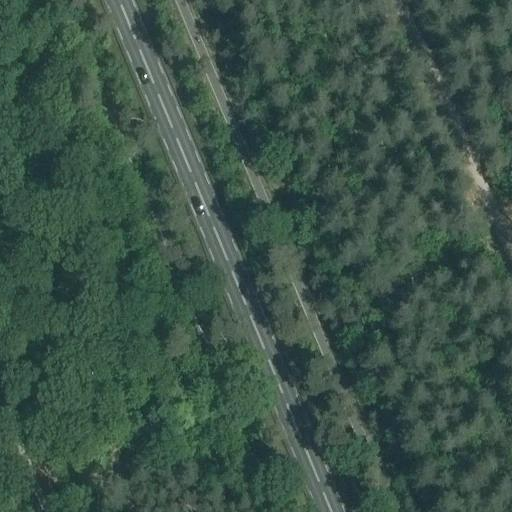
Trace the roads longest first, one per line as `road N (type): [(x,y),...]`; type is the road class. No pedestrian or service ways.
road 1 (secondary): [(328,511),(115,0)]
road 2 (unknown): [(408,0),(511,242)]
road 3 (unknown): [(0,382),(52,511)]
